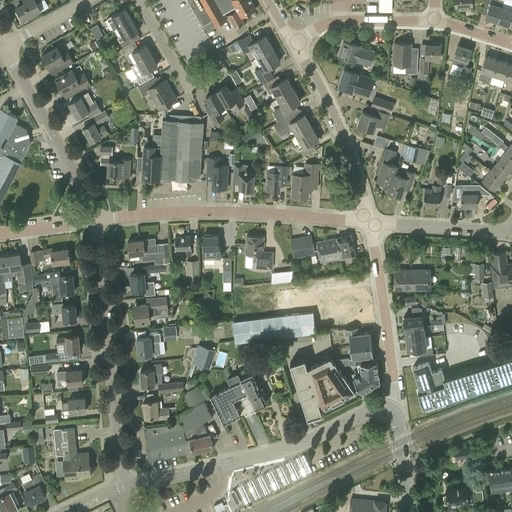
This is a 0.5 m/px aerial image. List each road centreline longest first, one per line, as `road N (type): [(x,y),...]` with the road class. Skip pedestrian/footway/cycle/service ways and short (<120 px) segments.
road 1 (tertiary): [(123,486),(293,449),(369,411),(393,414)]
road 2 (residential): [(95,221),(235,212),(369,223)]
road 3 (residential): [(123,486),(95,221)]
road 4 (residential): [(95,221),(4,46)]
road 5 (residential): [(369,223),(340,128),(292,43)]
road 6 (residential): [(393,414),(369,223)]
road 7 (residential): [(433,21),(335,21),(292,43)]
road 8 (residential): [(511,231),(369,223)]
road 9 (residential): [(136,0),(185,81),(219,68)]
